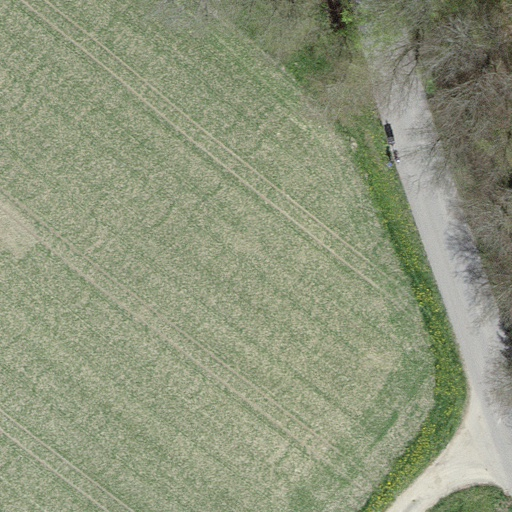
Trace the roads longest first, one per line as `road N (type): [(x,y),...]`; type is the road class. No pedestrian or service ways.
road 1 (tertiary): [(378,0),(412,165),(511,401)]
road 2 (track): [(511,432),(399,511)]
